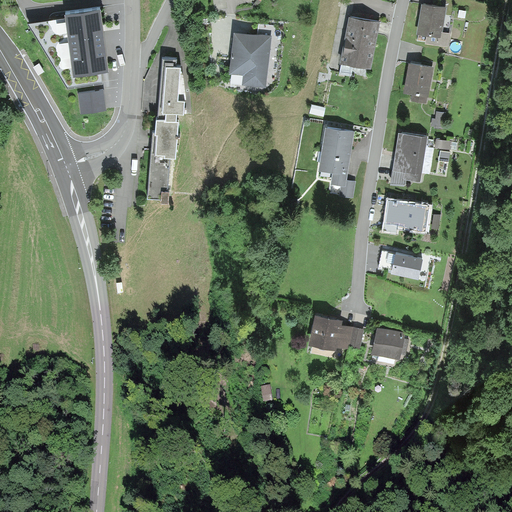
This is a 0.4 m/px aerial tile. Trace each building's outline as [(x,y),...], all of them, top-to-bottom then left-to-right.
[(425,0),(422,0),(417,30),(427,32),(426,41),(447,44),(449,31),(442,30),(445,16),(447,4),(425,0)] [(29,23),(68,83),(103,79),(103,72),(110,71),(102,5),(64,10),(65,18),(29,23)] [(381,17),(349,11),(340,60),(372,65),(381,17)] [(272,36),(234,33),(230,75),(232,75),(231,84),(267,87),(272,36)] [(162,194),(162,198),(169,198),(170,186),(167,186),(170,154),(177,154),(179,117),(177,117),(178,107),(184,108),(185,95),(178,95),(180,61),(177,61),(178,54),(162,53),(157,127),(154,127),(149,193),(162,194)] [(434,63),(410,59),(405,89),(412,90),(411,98),(426,100),(427,94),(429,94),(432,75),(434,63)] [(37,66),(32,69),(37,77),(42,75),(37,66)] [(104,90),(79,92),(81,113),(106,110),(104,90)] [(445,110),(438,109),(435,125),(443,126),(445,110)] [(355,128),(325,123),(318,167),(332,169),(330,181),(341,183),(346,184),(347,178),(355,128)] [(428,133),(399,129),(395,155),(391,180),(406,182),(406,178),(421,180),(428,133)] [(452,140),(436,137),(435,144),(451,147),(452,140)] [(451,150),(441,148),(439,159),(449,161),(451,150)] [(356,180),(347,178),(346,184),(341,183),(339,194),(353,196),(356,180)] [(414,200),(389,195),(385,220),(427,228),(431,203),(414,200)] [(444,213),(434,211),(431,226),(441,228),(444,213)] [(418,275),(422,256),(417,255),(395,251),(395,252),(382,249),(379,266),(392,269),(392,270),(418,275)] [(316,309),(310,340),(336,346),(337,344),(349,347),(350,344),(359,346),(363,327),(340,322),(342,315),(316,309)] [(375,337),(372,350),(399,357),(401,351),(405,352),(408,338),(403,336),(405,330),(378,323),(375,337)] [(274,380),(264,381),(266,397),(275,396),(274,380)]
